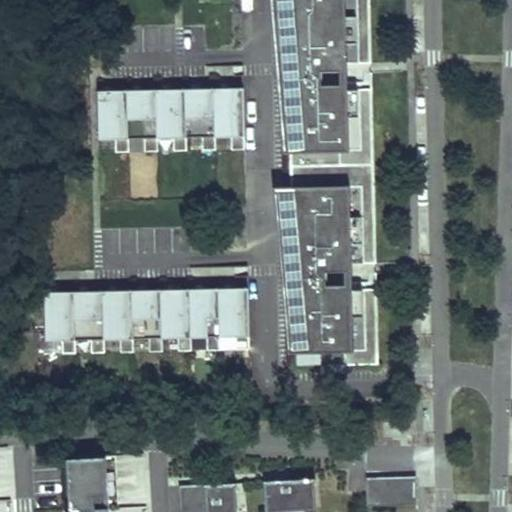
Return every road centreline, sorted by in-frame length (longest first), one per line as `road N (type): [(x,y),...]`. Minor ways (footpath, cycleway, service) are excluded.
road 1 (residential): [(432,0),(439,447)]
road 2 (residential): [(497,511),(511,77)]
